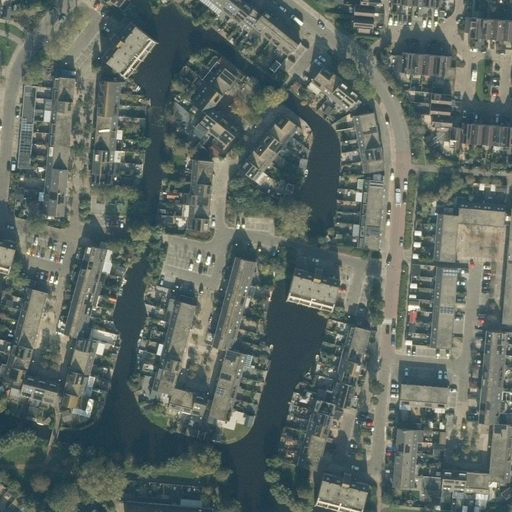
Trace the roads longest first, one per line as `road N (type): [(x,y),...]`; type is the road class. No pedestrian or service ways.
road 1 (residential): [(391,266),(401,140),(382,86),(361,64)]
road 2 (residential): [(0,192),(10,95),(28,47),(70,0)]
road 3 (residential): [(348,414),(339,459),(374,470),(385,359)]
road 4 (residential): [(468,56),(506,58),(509,70),(508,103),(500,111),(470,105),(469,71)]
road 5 (residential): [(220,238),(224,171),(271,115)]
road 6 (residential): [(230,235),(266,237),(362,265)]
